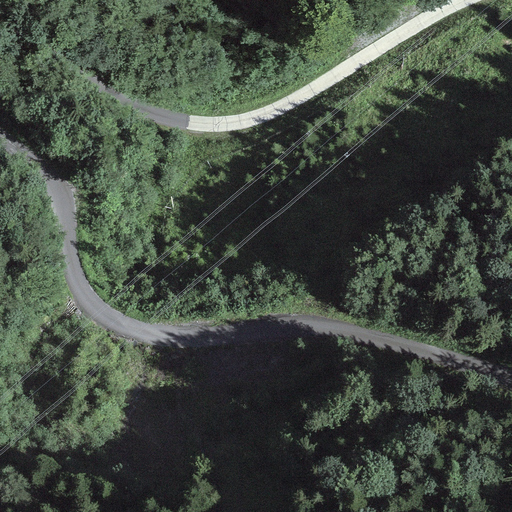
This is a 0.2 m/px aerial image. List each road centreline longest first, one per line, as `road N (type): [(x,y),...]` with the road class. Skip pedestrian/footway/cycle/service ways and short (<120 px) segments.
road 1 (unclassified): [(0,141),(55,187),(81,287),(116,322),(150,333),(288,324),(350,331),(511,378)]
road 2 (unclassified): [(459,0),(304,95),(262,115),(204,124),(114,95),(0,19)]
